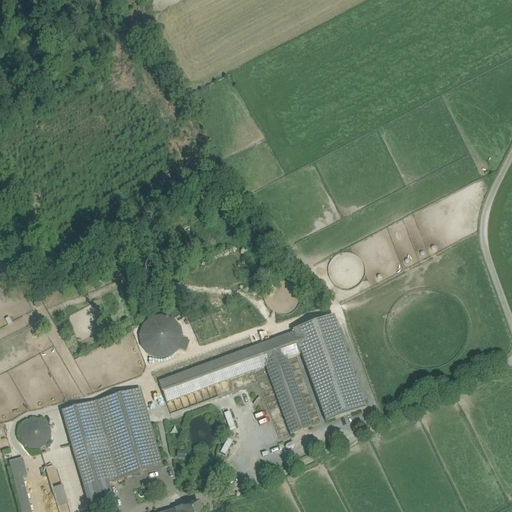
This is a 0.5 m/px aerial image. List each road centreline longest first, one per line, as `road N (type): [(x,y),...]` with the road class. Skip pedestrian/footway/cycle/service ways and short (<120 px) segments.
road 1 (track): [(201,492),(252,489),(511,362)]
road 2 (unclassified): [(511,325),(482,234),(511,154)]
